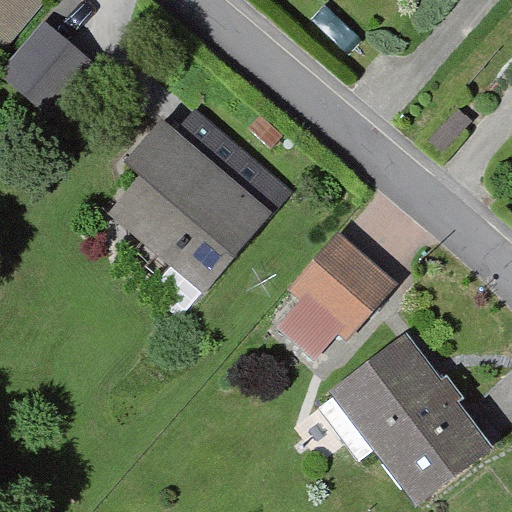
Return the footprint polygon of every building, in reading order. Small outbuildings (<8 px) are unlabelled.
[(0,0),(0,28),(14,39),(46,0),(0,0)] [(53,16),(11,65),(59,116),(104,61),(53,16)] [(197,110),(115,198),(215,285),(297,201),(197,110)] [(345,231),(300,284),(312,294),(282,325),(320,350),(343,329),(353,336),(404,281),(345,231)] [(414,330),(347,383),(435,501),(508,448),(414,330)]
